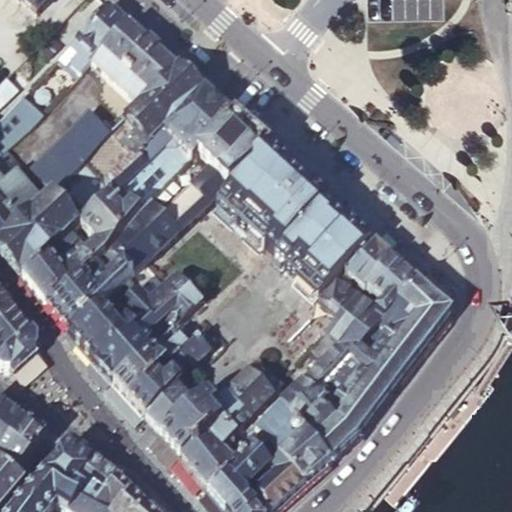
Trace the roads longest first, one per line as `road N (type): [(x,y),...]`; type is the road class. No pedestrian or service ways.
road 1 (secondary): [(487,271),(472,234),(193,0)]
road 2 (secondary): [(487,271),(476,330),(323,511)]
road 3 (residential): [(147,467),(72,437),(0,393)]
road 4 (residential): [(147,467),(60,355)]
